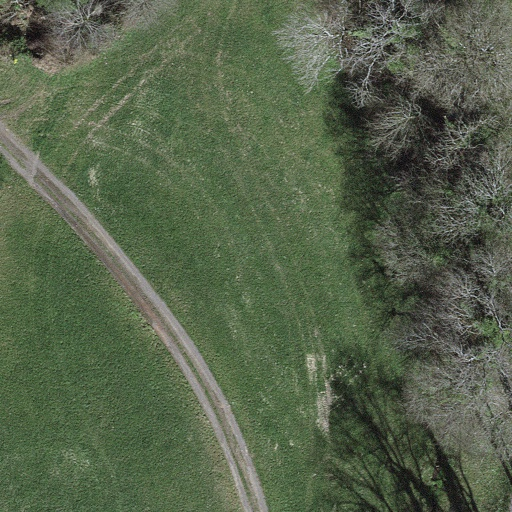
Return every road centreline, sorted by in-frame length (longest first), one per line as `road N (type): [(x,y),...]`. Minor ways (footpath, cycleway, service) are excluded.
road 1 (track): [(0,121),(84,198),(160,291),(231,404),(263,511)]
road 2 (track): [(511,235),(464,0)]
